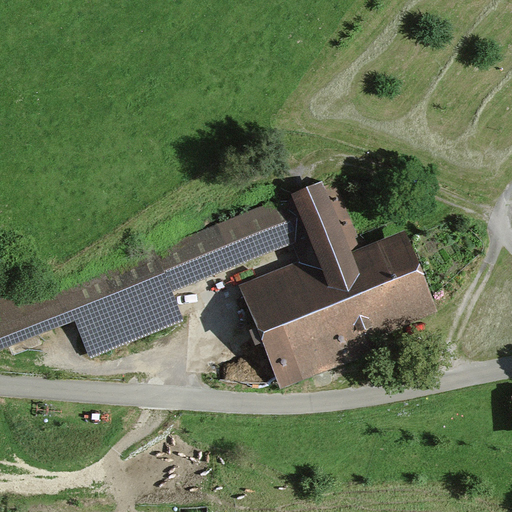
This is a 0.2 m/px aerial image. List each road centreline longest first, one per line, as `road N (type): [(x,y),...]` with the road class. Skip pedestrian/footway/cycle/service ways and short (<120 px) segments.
road 1 (unclassified): [(511,367),(284,404),(0,390)]
road 2 (track): [(0,359),(171,369),(189,399)]
